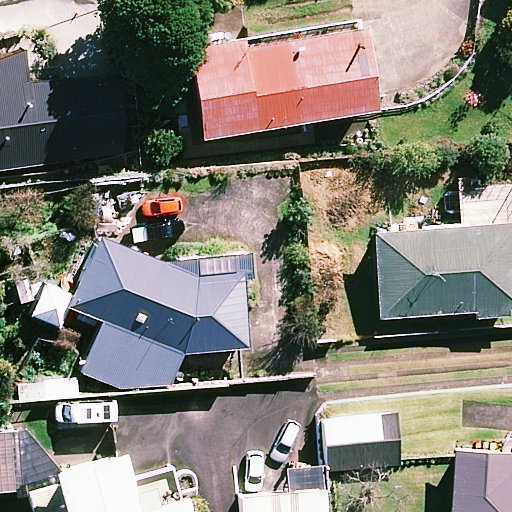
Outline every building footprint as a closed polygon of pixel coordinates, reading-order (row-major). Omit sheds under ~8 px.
[(371,110),(357,23),(186,50),(200,138),(371,110)] [(371,230),(379,316),(469,308),(470,317),(504,313),(504,305),(511,304),(511,261),(508,218),(371,230)] [(142,256),(93,234),(67,292),(43,281),(26,318),(59,333),(69,308),(96,320),(74,371),(113,390),(170,382),(187,349),(242,348),(241,280),(248,280),(248,255),(142,256)] [(396,466),(396,411),(322,412),(322,467),(396,466)] [(0,491),(18,490),(14,430),(0,430),(0,491)] [(188,511),(176,464),(132,476),(125,448),(51,468),(55,484),(26,492),(30,511),(188,511)] [(511,511),(511,464),(505,465),(506,452),(450,450),(447,511),(511,511)] [(328,511),(327,471),(282,473),(283,493),(242,495),(242,511),(328,511)]
